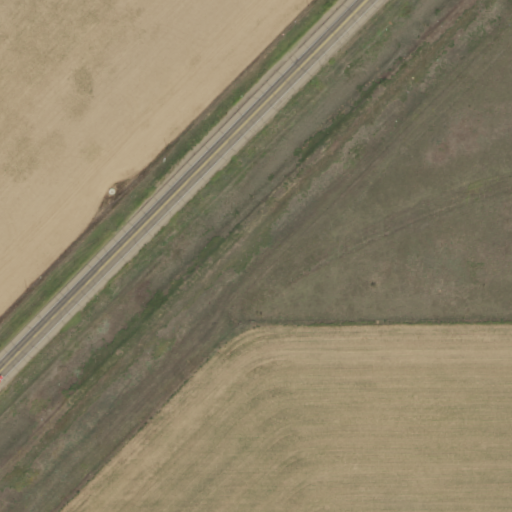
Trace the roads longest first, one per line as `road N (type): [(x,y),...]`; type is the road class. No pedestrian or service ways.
road 1 (primary): [(0,373),(362,0)]
road 2 (residential): [(62,511),(170,404)]
